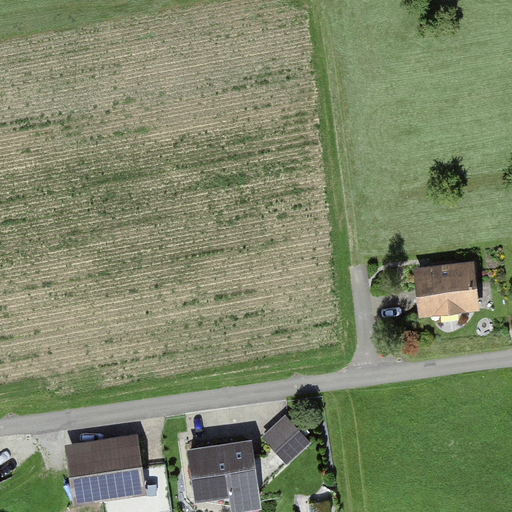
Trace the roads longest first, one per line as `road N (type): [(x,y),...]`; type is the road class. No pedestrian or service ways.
road 1 (unclassified): [(0,431),(511,364)]
road 2 (track): [(378,380),(328,9)]
